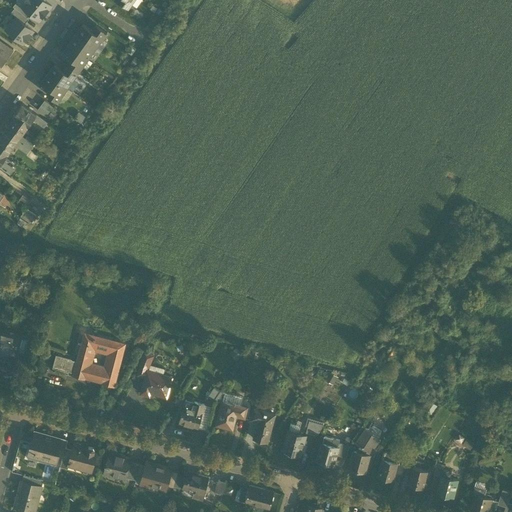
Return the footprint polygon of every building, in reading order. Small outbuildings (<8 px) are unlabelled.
[(26,0),(22,5),(22,6),(31,14),(39,20),(51,6),(44,0),(26,0)] [(136,8),(141,0),(133,0),(130,4),(136,8)] [(15,8),(18,11),(22,6),(22,5),(17,2),(13,7),(15,8)] [(31,14),(22,6),(18,11),(27,18),(31,14)] [(15,8),(11,13),(16,17),(25,24),(29,19),(27,18),(18,11),(15,8)] [(16,17),(6,29),(23,43),(33,31),(25,24),(16,17)] [(83,24),(77,33),(96,47),(102,39),(107,33),(96,25),(92,31),(83,24)] [(88,58),(96,47),(77,33),(69,44),(88,58)] [(107,43),(102,39),(96,47),(102,51),(107,43)] [(0,63),(2,65),(13,49),(0,40),(0,63)] [(87,59),(88,58),(69,44),(62,53),(71,59),(67,65),(77,73),(82,67),(87,59)] [(94,62),(102,51),(96,47),(88,58),(94,62)] [(92,63),(87,59),(82,67),(87,70),(92,63)] [(72,80),(77,73),(67,65),(63,70),(55,64),(48,74),(67,88),(72,80)] [(61,96),(67,88),(48,74),(41,83),(50,89),(46,94),(57,102),(62,96),(61,96)] [(78,84),(72,80),(67,88),(73,92),(78,84)] [(67,100),(73,92),(67,88),(61,96),(62,96),(57,102),(60,104),(67,100)] [(94,96),(100,100),(104,95),(98,91),(94,96)] [(37,110),(46,117),(47,115),(53,107),(44,101),(37,110)] [(21,136),(33,119),(36,114),(22,104),(13,116),(15,117),(9,125),(0,136),(1,137),(0,138),(0,164),(3,161),(8,154),(15,144),(21,136)] [(53,107),(47,115),(52,119),(58,111),(53,107)] [(86,117),(78,112),(73,119),(81,124),(86,117)] [(48,122),(36,114),(33,119),(44,127),(48,122)] [(73,130),(68,126),(63,133),(68,137),(73,130)] [(25,139),(34,145),(36,142),(27,135),(25,139)] [(15,144),(27,153),(30,150),(34,145),(25,139),(21,136),(15,144)] [(30,150),(27,153),(26,155),(35,161),(39,156),(30,150)] [(14,169),(3,161),(0,164),(0,166),(10,174),(14,169)] [(3,194),(0,197),(0,204),(4,208),(10,199),(3,194)] [(21,217),(31,224),(37,215),(27,208),(21,217)] [(17,223),(26,228),(29,224),(20,218),(17,223)] [(5,251),(16,258),(19,252),(9,245),(5,251)] [(434,330),(439,334),(449,320),(443,316),(434,330)] [(7,353),(16,355),(20,338),(0,333),(0,353),(6,355),(7,353)] [(85,333),(81,346),(94,350),(108,353),(121,357),(125,343),(85,333)] [(25,349),(33,351),(37,337),(29,335),(25,349)] [(113,386),(118,370),(121,357),(108,353),(105,367),(91,363),(94,350),(81,346),(78,360),(77,361),(72,359),(69,371),(74,373),(74,376),(84,378),(85,375),(104,381),(103,384),(113,386)] [(237,347),(229,353),(236,361),(243,355),(237,347)] [(260,352),(253,350),(250,357),(258,359),(260,352)] [(138,375),(146,377),(147,370),(148,366),(149,366),(153,356),(145,353),(141,365),(138,375)] [(52,368),(68,372),(69,371),(72,359),(56,354),(52,368)] [(150,364),(149,371),(163,375),(165,368),(150,364)] [(495,377),(501,381),(508,371),(501,367),(495,377)] [(155,394),(166,397),(172,377),(163,375),(149,371),(147,370),(146,377),(145,380),(144,380),(143,385),(141,393),(149,396),(151,391),(156,392),(155,394)] [(338,377),(329,371),(324,379),(333,385),(338,377)] [(84,378),(103,384),(104,381),(85,375),(84,378)] [(415,376),(410,383),(417,388),(421,381),(415,376)] [(421,392),(425,394),(430,388),(425,385),(421,392)] [(208,396),(214,400),(220,391),(214,387),(208,396)] [(368,401),(361,396),(357,403),(363,407),(368,401)] [(184,407),(193,409),(194,402),(186,400),(184,407)] [(179,423),(198,428),(205,404),(195,401),(194,402),(193,409),(184,407),(183,407),(179,423)] [(438,406),(430,401),(424,410),(431,415),(438,406)] [(216,425),(232,429),(236,416),(239,416),(241,407),(235,406),(222,402),(216,425)] [(212,406),(205,404),(198,428),(206,430),(212,406)] [(239,416),(244,418),(247,407),(241,406),(241,407),(239,416)] [(253,439),(267,443),(275,415),(262,411),(262,410),(254,408),(251,420),(258,422),(253,439)] [(305,426),(308,426),(310,421),(324,425),(324,422),(308,418),(305,426)] [(306,432),(317,435),(324,425),(310,421),(308,426),(306,432)] [(301,425),(291,422),(283,450),(300,455),(306,435),(299,433),(301,425)] [(355,443),(358,444),(366,432),(363,430),(355,443)] [(38,459),(55,464),(57,457),(57,456),(52,454),(55,443),(56,438),(35,432),(30,450),(39,453),(38,459)] [(358,444),(360,446),(368,451),(370,452),(378,440),(366,432),(358,444)] [(461,443),(465,438),(459,434),(455,440),(461,443)] [(325,435),(323,442),(338,447),(339,443),(340,440),(325,435)] [(462,445),(470,450),(475,443),(467,438),(462,445)] [(336,454),(338,447),(323,442),(322,442),(317,460),(333,464),(336,454)] [(57,457),(62,459),(66,447),(66,446),(55,443),(52,454),(57,456),(57,457)] [(81,469),(90,471),(91,470),(93,465),(94,464),(95,461),(94,459),(95,455),(94,455),(95,450),(93,448),(89,447),(87,447),(81,446),(80,444),(76,443),(73,444),(72,449),(68,465),(69,465),(70,466),(71,463),(79,465),(81,469)] [(340,455),(346,457),(349,446),(343,444),(340,455)] [(409,453),(416,458),(422,449),(415,445),(409,453)] [(349,446),(346,457),(352,459),(354,451),(355,448),(349,446)] [(366,454),(368,451),(360,446),(359,447),(358,452),(366,454)] [(72,449),(66,447),(62,459),(60,466),(68,468),(69,465),(68,465),(72,449)] [(28,456),(38,459),(39,453),(30,450),(28,456)] [(370,455),(366,454),(358,452),(354,451),(352,459),(349,468),(365,473),(370,455)] [(112,475),(124,478),(125,477),(130,461),(130,458),(110,452),(104,473),(105,474),(111,476),(112,475)] [(383,459),(395,462),(397,455),(385,452),(383,459)] [(399,464),(405,465),(408,456),(409,454),(402,452),(401,456),(399,464)] [(409,453),(409,454),(408,456),(405,465),(413,468),(414,467),(416,458),(409,453)] [(379,477),(393,480),(397,463),(398,463),(395,462),(383,459),(379,477)] [(135,480),(136,476),(140,463),(130,461),(125,477),(135,480)] [(148,485),(166,490),(167,486),(171,471),(172,469),(154,464),(155,463),(147,461),(146,465),(143,478),(141,483),(148,485)] [(146,465),(140,463),(136,476),(143,478),(146,465)] [(433,474),(442,476),(442,475),(443,475),(444,469),(445,465),(437,463),(433,474)] [(409,485),(423,488),(428,471),(414,467),(413,468),(409,485)] [(444,469),(443,475),(450,477),(452,471),(444,469)] [(167,486),(173,487),(174,485),(177,476),(178,473),(171,471),(167,486)] [(194,491),(204,493),(209,478),(187,472),(186,478),(183,488),(194,491)] [(22,482),(42,487),(43,481),(24,475),(22,482)] [(458,480),(450,477),(443,475),(442,475),(442,476),(437,492),(454,497),(458,480)] [(186,478),(177,476),(174,485),(183,488),(186,478)] [(216,492),(223,494),(226,482),(219,480),(216,492)] [(14,508),(28,511),(34,511),(38,501),(34,500),(36,493),(40,494),(42,487),(22,482),(22,481),(14,508)] [(477,481),(475,487),(486,490),(488,484),(477,481)] [(240,498),(247,499),(250,486),(243,485),(240,498)] [(246,502),(270,508),(274,493),(262,491),(263,489),(250,486),(247,499),(246,502)] [(472,494),(475,495),(475,494),(484,497),(486,490),(475,487),(472,494)] [(194,491),(183,488),(181,494),(192,497),(194,491)] [(498,504),(505,507),(507,503),(511,493),(503,490),(498,504)] [(203,500),(204,493),(194,491),(192,497),(203,500)] [(492,499),(484,497),(475,494),(475,495),(471,506),(489,511),(492,499)] [(511,505),(511,504),(507,503),(505,507),(503,511),(510,511),(511,506),(511,505)]
